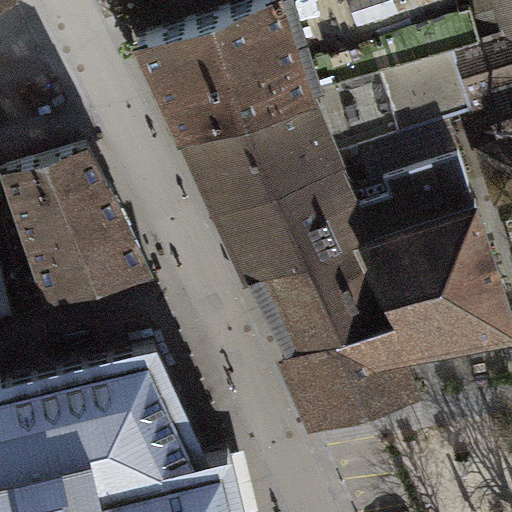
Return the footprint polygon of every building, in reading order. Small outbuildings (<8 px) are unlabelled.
[(0,0),(0,12),(17,3),(15,0),(0,0)] [(239,0),(139,32),(184,124),(305,90),(308,84),(479,34),(474,9),(461,5),(459,0),(239,0)] [(382,184),(376,168),(364,138),(511,92),(511,136),(484,146),(500,194),(511,189),(511,0),(499,0),(508,27),(479,34),(308,84),(305,90),(184,124),(248,264),(360,217),(352,194),(382,184)] [(14,257),(26,292),(148,261),(89,140),(11,162),(0,168),(0,190),(17,257),(14,257)] [(459,143),(376,168),(382,184),(352,194),(360,217),(248,264),(317,414),(417,386),(403,346),(511,325),(511,313),(472,184),(459,143)] [(0,259),(0,315),(12,313),(0,259)] [(0,511),(246,511),(230,442),(206,446),(155,336),(0,372),(0,511)]
